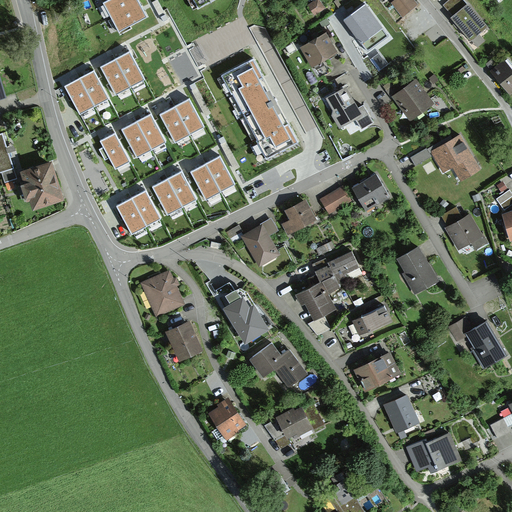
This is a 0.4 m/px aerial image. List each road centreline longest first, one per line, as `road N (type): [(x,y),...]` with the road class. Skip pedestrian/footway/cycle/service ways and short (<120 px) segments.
road 1 (residential): [(428,502),(260,280),(218,257),(164,252)]
road 2 (residential): [(164,252),(386,151),(389,134),(353,72)]
road 3 (residential): [(164,252),(195,291),(219,372),(305,493)]
road 4 (tertiary): [(113,266),(176,406),(251,511)]
road 5 (tertiary): [(22,0),(59,144),(86,208)]
road 6 (residential): [(423,0),(511,120)]
